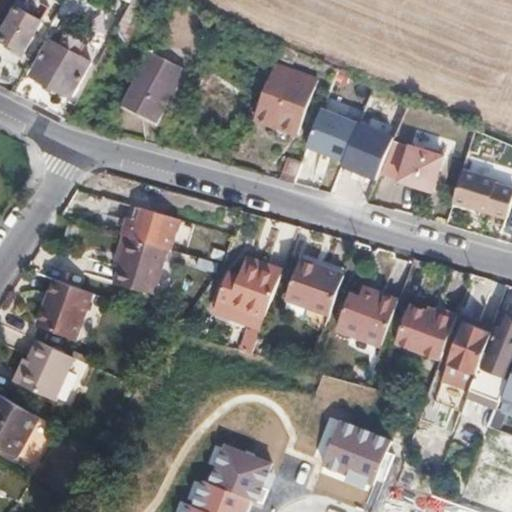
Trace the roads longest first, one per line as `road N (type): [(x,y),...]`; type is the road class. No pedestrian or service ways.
road 1 (residential): [(79,144),(511,264)]
road 2 (residential): [(0,266),(79,144)]
